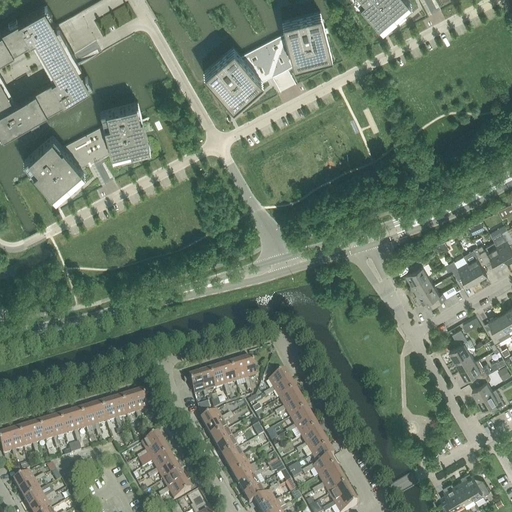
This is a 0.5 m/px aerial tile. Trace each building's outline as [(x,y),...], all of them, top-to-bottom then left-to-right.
[(355,0),(382,30),(411,5),(408,1),(409,0),(355,0)] [(0,32),(0,130),(3,136),(90,86),(59,32),(57,28),(44,7),(0,32)] [(285,33),(241,56),(233,47),(203,73),(210,81),(233,108),(263,82),(293,66),(332,56),(323,23),(320,12),(282,22),(285,33)] [(150,151),(142,116),(138,103),(100,112),(104,127),(63,149),(53,137),(23,162),(33,173),(55,200),(85,175),(81,171),(111,155),(113,161),(150,151)] [(252,143),(261,140),(258,132),(250,135),(252,143)] [(505,207),(498,210),(503,219),(510,215),(505,207)] [(484,229),(483,226),(481,221),(470,226),(472,231),(474,234),(484,229)] [(511,236),(508,230),(503,232),(504,235),(494,240),(496,242),(508,263),(511,260),(511,247),(510,244),(511,243),(511,236)] [(480,238),(475,241),(478,247),(484,244),(480,238)] [(484,244),(478,247),(486,259),(491,269),(496,266),(498,268),(508,263),(496,242),(486,248),(484,244)] [(445,243),(439,246),(443,251),(448,248),(445,243)] [(478,257),(468,262),(478,280),(488,274),(481,262),(486,259),(478,247),(473,250),(478,257)] [(412,286),(429,276),(434,273),(429,263),(427,264),(424,259),(411,266),(414,271),(406,276),(412,286)] [(468,285),(478,280),(468,262),(458,268),(454,261),(449,264),(452,270),(454,272),(456,276),(461,273),(468,285)] [(417,295),(435,285),(429,276),(412,286),(417,295)] [(440,295),(435,285),(417,295),(415,296),(419,304),(422,303),(423,305),(426,303),(429,308),(446,298),(443,293),(440,295)] [(454,287),(443,293),(446,298),(457,292),(454,287)] [(499,315),(511,336),(511,334),(511,316),(508,310),(499,315)] [(488,330),(495,343),(496,344),(511,336),(499,315),(489,321),(493,327),(488,330)] [(467,332),(480,324),(477,317),(463,326),(467,332)] [(455,361),(471,352),(474,350),(475,348),(471,341),(469,340),(468,341),(461,329),(453,334),(456,340),(453,342),(456,348),(450,351),(455,361)] [(455,361),(461,370),(476,361),(471,352),(455,361)] [(250,384),(248,378),(257,376),(251,358),(241,361),(246,379),(244,380),(246,385),(250,384)] [(476,382),(488,375),(492,372),(487,364),(483,366),(479,360),(476,361),(461,370),(467,380),(473,376),(476,382)] [(246,379),(241,361),(230,364),(236,382),(244,380),(246,379)] [(497,361),(491,365),(494,370),(500,366),(497,361)] [(230,364),(220,367),(225,385),(223,386),(225,391),(229,390),(227,385),(236,382),(230,364)] [(215,388),(223,386),(225,385),(220,367),(210,370),(215,388)] [(507,367),(500,371),(504,379),(511,375),(507,367)] [(207,391),(215,388),(210,370),(199,374),(205,392),(203,392),(204,397),(206,397),(208,396),(207,391)] [(285,371),(268,380),(273,388),(268,391),(270,394),(275,392),(274,390),(290,380),(285,371)] [(194,395),(203,392),(205,392),(199,374),(183,378),(185,382),(190,381),(194,395)] [(491,380),(488,375),(476,382),(479,387),(473,390),(478,400),(493,391),(488,382),(491,380)] [(467,391),(474,387),(470,379),(463,383),(467,391)] [(274,390),(275,392),(279,399),(296,390),(290,380),(274,390)] [(148,389),(132,394),(138,412),(136,413),(137,418),(141,417),(139,412),(148,409),(144,395),(149,393),(148,389)] [(249,394),(252,398),(261,394),(258,389),(249,394)] [(301,399),(296,390),(279,399),(284,407),(279,410),(281,413),(286,410),(285,409),(301,399)] [(505,404),(502,399),(496,390),(493,391),(478,400),(484,410),(490,406),(493,411),(505,404)] [(138,412),(132,394),(122,397),(127,415),(136,413),(138,412)] [(122,397),(111,401),(117,419),(115,419),(117,424),(120,423),(119,418),(127,415),(122,397)] [(301,399),(285,409),(286,410),(290,418),(306,408),(301,399)] [(117,419),(111,401),(101,404),(107,422),(115,419),(117,419)] [(208,403),(198,406),(201,416),(210,411),(208,403)] [(101,404),(91,407),(96,425),(94,426),(96,431),(100,430),(98,424),(107,422),(101,404)] [(80,410),(86,428),(94,426),(96,425),(91,407),(80,410)] [(312,418),(306,408),(290,418),(295,426),(290,428),(292,432),(297,429),(296,427),(312,418)] [(80,410),(70,413),(76,431),(74,432),(75,437),(79,436),(78,431),(86,428),(80,410)] [(223,421),(228,419),(226,415),(221,418),(217,410),(200,420),(206,429),(222,420),(223,421)] [(60,416),(65,435),(74,432),(76,431),(70,413),(60,416)] [(57,437),(65,435),(60,416),(49,420),(55,438),(53,438),(55,443),(58,442),(57,437)] [(301,437),(317,427),(312,418),(296,427),(297,429),(301,437)] [(55,438),(49,420),(39,423),(45,441),(53,438),(55,438)] [(228,429),(223,421),(222,420),(206,429),(211,439),(228,429)] [(39,423),(29,426),(34,444),(32,445),(34,450),(38,449),(36,443),(45,441),(39,423)] [(34,444),(29,426),(18,429),(24,447),(32,445),(34,444)] [(317,427),(301,437),(305,444),(301,447),(303,450),(307,448),(306,446),(323,436),(317,427)] [(16,450),(24,447),(18,429),(8,432),(14,450),(12,451),(13,456),(17,455),(16,450)] [(234,440),(239,437),(237,434),(232,437),(228,429),(211,439),(217,448),(233,438),(234,440)] [(0,443),(3,454),(12,451),(14,450),(8,432),(0,434),(0,443)] [(163,443),(158,434),(141,443),(146,451),(147,453),(163,443)] [(312,455),(328,446),(323,436),(306,446),(307,448),(312,455)] [(239,448),(234,440),(233,438),(217,448),(222,457),(239,448)] [(146,451),(141,454),(143,457),(148,454),(152,462),(169,452),(163,443),(147,453),(146,451)] [(317,465),(329,458),(334,455),(328,446),(312,455),(317,464),(317,465)] [(245,459),(250,456),(248,453),(243,455),(239,448),(222,457),(228,467),(244,457),(245,459)] [(158,471),(174,462),(169,452),(152,462),(157,470),(158,471)] [(249,466),(245,459),(244,457),(228,467),(233,476),(249,466)] [(318,476),(335,467),(329,458),(317,465),(317,464),(313,467),(314,469),(318,476)] [(278,462),(273,465),(277,471),(279,474),(281,473),(285,471),(280,461),(278,462)] [(157,470),(152,472),(154,476),(159,473),(163,481),(180,471),(174,462),(158,471),(157,470)] [(139,472),(147,468),(145,464),(137,468),(139,472)] [(288,469),(293,478),(302,473),(297,464),(288,469)] [(256,478),(260,475),(258,471),(254,474),(249,466),(233,476),(238,485),(255,476),(256,478)] [(19,467),(13,469),(13,471),(15,476),(21,473),(19,467)] [(325,487),(324,486),(340,476),(335,467),(318,476),(323,484),(317,487),(319,491),(325,487)] [(169,490),(185,481),(180,471),(163,481),(168,488),(169,490)] [(36,483),(41,480),(39,477),(34,479),(30,472),(13,481),(19,491),(35,481),(36,483)] [(463,481),(473,498),(475,501),(490,493),(483,480),(478,483),(473,475),(471,476),(470,474),(461,478),(463,481)] [(256,478),(255,476),(238,485),(244,495),(260,485),(256,478)] [(325,487),(329,495),(346,486),(340,476),(324,486),(325,487)] [(35,481),(19,491),(24,500),(41,490),(36,483),(35,481)] [(168,488),(163,491),(165,494),(170,492),(174,500),(191,490),(185,481),(169,490),(168,488)] [(464,504),(473,498),(463,481),(454,486),(464,504)] [(444,492),(449,500),(444,503),(448,511),(455,511),(454,509),(464,504),(454,486),(452,484),(444,489),(446,491),(444,492)] [(266,494),(260,485),(244,495),(249,504),(254,502),(254,501),(266,494)] [(351,495),(346,486),(329,495),(334,503),(328,506),(330,509),(336,506),(335,504),(351,495)] [(296,489),(291,493),(296,502),(301,499),(296,489)] [(47,502),(52,499),(50,495),(45,498),(41,490),(24,500),(30,509),(46,500),(47,502)] [(266,494),(254,501),(254,502),(259,511),(275,501),(271,494),(270,492),(266,494)] [(335,504),(336,506),(339,511),(343,511),(357,505),(351,495),(335,504)] [(285,506),(281,498),(275,501),(259,511),(278,511),(281,511),(282,511),(287,509),(285,506)] [(501,499),(496,503),(499,508),(504,504),(501,499)] [(46,500),(30,509),(31,511),(46,511),(51,509),(47,502),(46,500)] [(315,504),(310,507),(312,511),(321,511),(323,511),(317,502),(315,504)]
